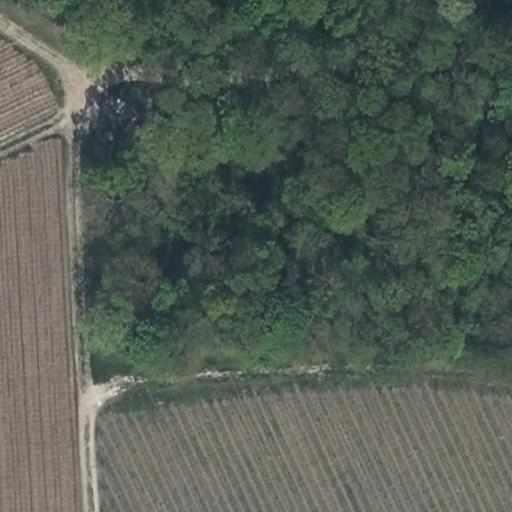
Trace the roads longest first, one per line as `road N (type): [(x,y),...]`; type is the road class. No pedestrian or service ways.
road 1 (track): [(62,120),(94,511)]
road 2 (track): [(0,17),(52,65),(63,99),(62,120),(0,150)]
